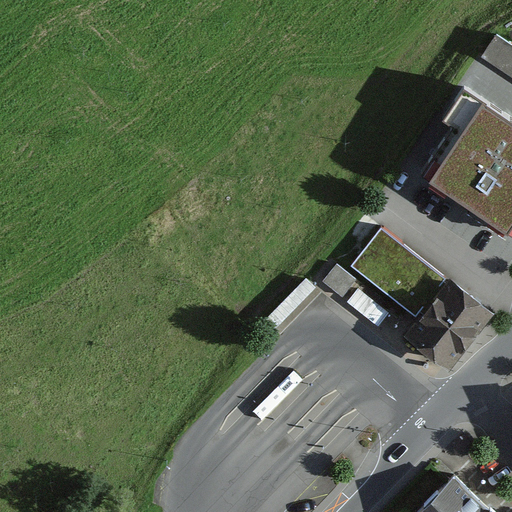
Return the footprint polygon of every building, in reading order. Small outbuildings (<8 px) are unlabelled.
[(511,79),(511,44),(496,35),(481,60),(511,79)] [(435,170),(511,224),(511,108),(490,93),(435,170)] [(443,276),(381,227),(352,263),(414,312),(443,276)] [(357,276),(337,261),(322,279),(342,295),(357,276)] [(451,272),(408,327),(451,361),(495,305),(451,272)] [(306,275),(263,319),(273,328),(315,284),(306,275)] [(350,300),(378,323),(389,311),(360,287),(350,300)] [(501,511),(454,475),(421,511),(501,511)]
